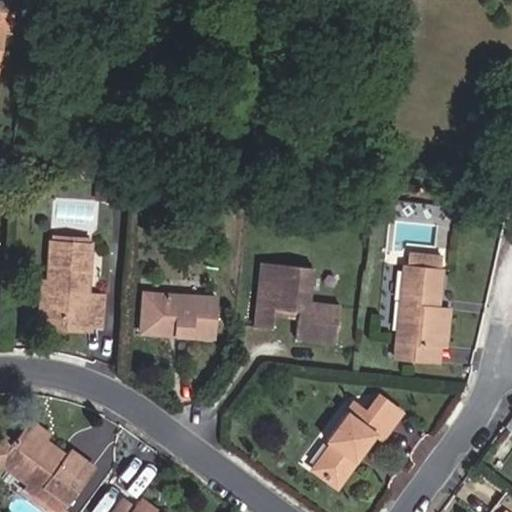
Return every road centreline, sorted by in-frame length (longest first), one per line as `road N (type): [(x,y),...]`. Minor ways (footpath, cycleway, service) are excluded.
road 1 (residential): [(276,511),(124,400),(75,380),(0,371)]
road 2 (residential): [(407,511),(501,380),(508,309)]
